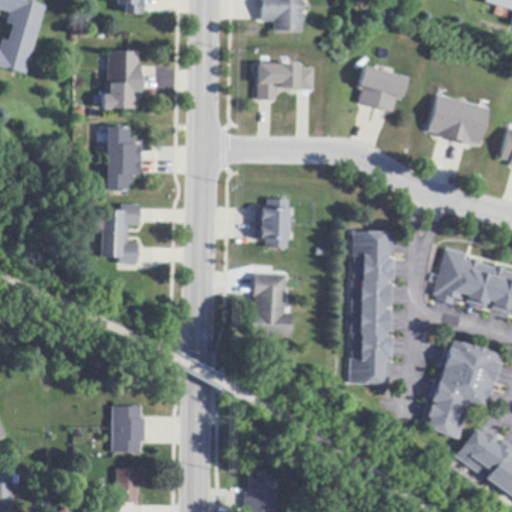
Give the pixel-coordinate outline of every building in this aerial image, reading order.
[(21,0),(44,7),(25,75),(0,68),(0,43),(1,40),(6,42),(11,26),(5,25),(8,14),(0,11),(0,0),(21,0)] [(142,0),(142,1),(142,13),(142,16),(123,16),(123,14),(123,6),(116,6),(116,1),(115,0),(142,0)] [(302,0),(302,5),(302,12),(302,22),(302,32),(272,32),(272,23),(259,23),(259,21),(260,9),(258,9),(258,0),(302,0)] [(511,0),(511,25),(510,25),(511,18),(511,11),(484,3),(485,0),(511,0)] [(77,20),(89,13),(93,21),(82,28),(77,20)] [(140,68),(140,96),(139,99),(137,99),(137,110),(117,110),(109,110),(109,111),(101,111),(102,96),(104,96),(107,96),(107,84),(107,72),(107,54),(107,53),(137,53),(137,64),(140,64),(140,68)] [(313,70),(312,92),(309,92),(298,92),(290,92),(290,90),(275,90),(275,101),(271,101),(260,101),(257,101),(257,65),(281,65),(281,66),(299,67),(299,69),(313,70)] [(388,112),(363,105),(358,104),(362,91),(358,90),(364,67),(407,79),(400,102),(395,101),(392,113),(388,112)] [(479,108),(488,110),(489,110),(480,147),(470,144),(470,147),(466,146),(454,143),(451,142),(452,141),(451,141),(440,138),(436,137),(436,135),(427,133),(437,97),(479,108)] [(140,148),(140,174),(140,176),(132,176),(132,182),(127,182),(127,192),(105,192),(106,129),(128,129),(128,139),(133,139),(133,146),(140,146),(140,148)] [(511,167),(508,167),(509,163),(500,160),(508,130),(511,131),(511,167)] [(289,209),(289,218),(289,233),(289,242),(289,250),(266,249),(266,241),(254,240),(254,210),(254,209),(266,209),(266,201),(289,201),(289,209)] [(139,210),(138,223),(138,227),(128,227),(127,245),(138,245),(138,249),(138,266),(118,265),(118,259),(100,259),(101,211),(119,212),(119,206),(139,206),(139,210)] [(395,239),(395,256),(390,256),(390,260),(394,260),(393,281),(388,281),(388,286),(391,286),(391,308),(386,308),(386,312),(391,312),(391,333),(387,333),(387,335),(388,335),(388,339),(392,339),(392,358),(387,358),(387,363),(393,363),(393,381),(392,383),(386,383),(386,386),(352,385),(352,360),(354,360),(354,336),(353,336),(354,282),(355,282),(355,258),(354,258),(354,235),(354,233),(389,233),(389,236),(395,236),(395,239)] [(471,260),(480,262),(480,265),(495,269),(496,267),(505,269),(504,271),(511,273),(511,316),(491,311),(493,304),(488,302),(487,309),(466,304),(468,297),(465,296),(463,301),(455,299),(453,306),(437,302),(438,298),(434,296),(447,250),(467,255),(465,261),(471,262),(471,260)] [(255,275),(271,276),(287,277),(287,279),(286,291),(286,305),(286,314),(292,315),(293,315),(292,340),(253,339),(254,313),(255,313),(255,299),(254,299),(254,275),(255,275)] [(499,367),(494,382),(494,384),(492,384),(491,389),(491,390),(491,392),(488,400),(487,400),(485,409),(472,405),(461,440),(429,430),(430,426),(424,424),(424,423),(429,407),(430,405),(433,406),(436,407),(437,404),(434,403),(434,401),(431,400),(431,399),(436,383),(438,379),(442,380),(445,371),(441,370),(442,367),(447,349),(448,346),(452,348),(454,342),(501,357),(499,365),(499,367)] [(142,418),(142,420),(146,420),(146,443),(141,443),(141,445),(141,454),(112,454),(113,408),(143,409),(142,418)] [(485,427),(511,447),(511,498),(457,458),(457,457),(477,431),(479,432),(484,426),(485,427)] [(138,504),(118,503),(118,511),(88,511),(89,502),(96,502),(108,502),(108,491),(117,491),(117,470),(145,471),(145,485),(138,485),(138,504)] [(0,511),(0,472),(11,473),(11,475),(11,489),(10,511),(0,511)] [(280,479),(279,511),(245,511),(246,491),(250,491),(250,479),(280,479)]
